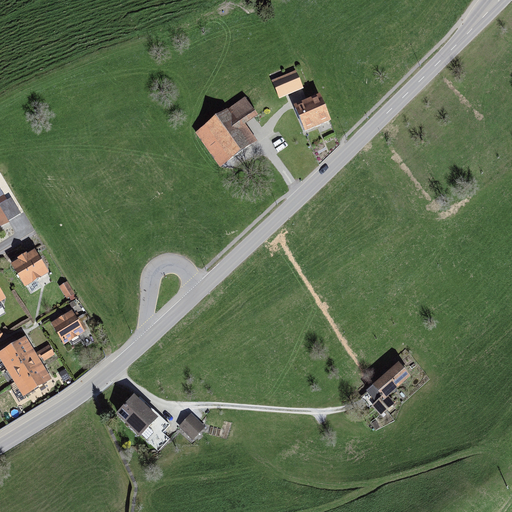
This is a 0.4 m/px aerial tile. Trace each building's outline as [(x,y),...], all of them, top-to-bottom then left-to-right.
[(295,72),(272,82),(278,99),(303,90),(295,72)] [(320,96),(293,107),(305,135),(331,123),(320,96)] [(245,98),(197,134),(221,169),(257,142),(246,125),(259,116),(245,98)] [(0,227),(11,221),(0,204),(0,227)] [(52,279),(37,255),(12,271),(27,295),(52,279)] [(70,282),(62,286),(67,298),(75,294),(70,282)] [(0,312),(9,307),(0,291),(0,312)] [(90,336),(76,315),(53,331),(67,352),(90,336)] [(39,357),(28,341),(0,360),(28,403),(58,384),(47,367),(59,359),(52,349),(39,357)] [(411,378),(398,364),(372,387),(373,388),(366,392),(375,404),(372,407),(381,417),(395,405),(389,397),(411,378)] [(135,394),(116,415),(157,453),(169,439),(163,434),(170,426),(135,394)] [(206,427),(192,414),(178,428),(193,441),(206,427)]
